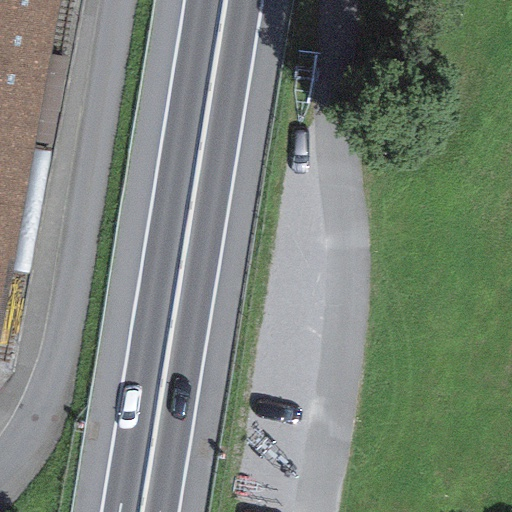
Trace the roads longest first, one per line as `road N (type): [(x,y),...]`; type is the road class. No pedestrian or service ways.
road 1 (trunk): [(204,0),(121,511)]
road 2 (trunk): [(162,511),(245,0)]
road 3 (residential): [(315,511),(341,342)]
